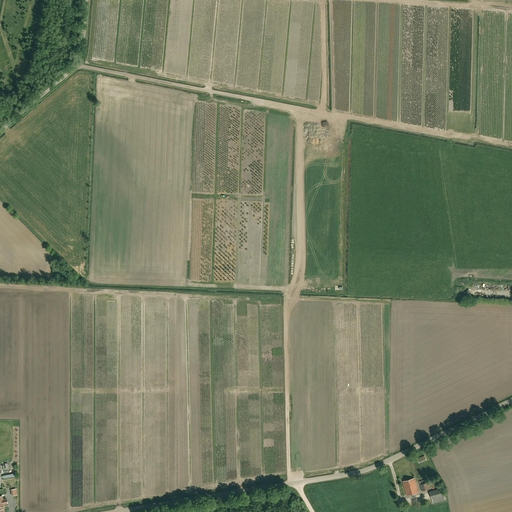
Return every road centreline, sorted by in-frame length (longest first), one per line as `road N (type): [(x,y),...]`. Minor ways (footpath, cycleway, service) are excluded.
road 1 (track): [(511,148),(78,64)]
road 2 (unclassified): [(115,511),(363,471),(511,400)]
road 3 (unknown): [(298,107),(295,267),(286,312),(290,483)]
road 4 (unclassified): [(0,131),(78,64),(86,0)]
